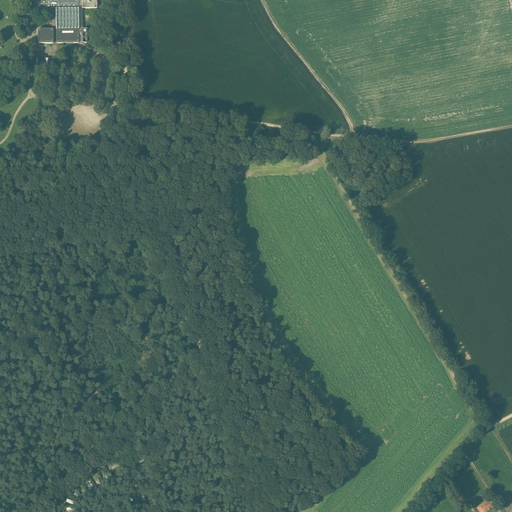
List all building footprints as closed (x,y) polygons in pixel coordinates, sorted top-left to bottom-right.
[(27,0),(28,15),(32,15),(32,16),(32,9),(51,9),(53,9),(56,9),(79,8),(79,1),(79,0),(58,1),(57,0),(27,0)] [(81,0),(82,1),(79,1),(79,8),(82,8),(82,9),(97,8),(96,0),(81,0)] [(79,8),(56,9),(56,43),(57,43),(87,43),(87,29),(82,29),(82,18),(82,9),(82,8),(79,8)] [(52,58),(32,58),(32,65),(53,65),(57,65),(57,43),(56,43),(56,9),(53,9),(53,29),(53,43),(53,58),(52,58)] [(52,29),(38,29),(38,44),(52,43),(53,43),(53,29),(52,29)] [(106,474),(94,480),(97,485),(109,479),(106,474)] [(91,483),(87,485),(91,492),(95,489),(91,483)] [(476,507),(479,511),(486,511),(495,506),(490,498),(476,507)]
